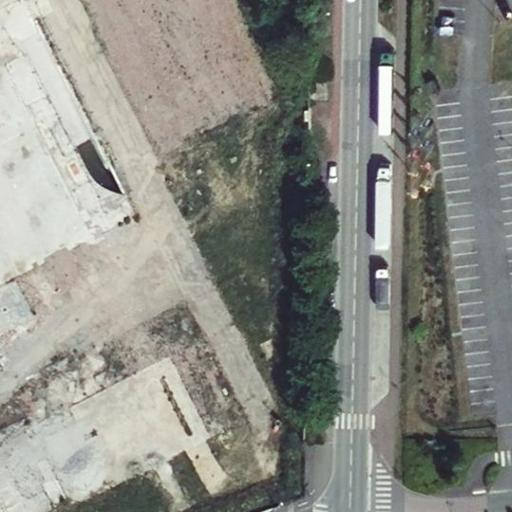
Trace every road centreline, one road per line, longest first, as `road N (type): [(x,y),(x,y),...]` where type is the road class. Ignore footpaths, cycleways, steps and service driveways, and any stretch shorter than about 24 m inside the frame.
road 1 (tertiary): [(350,511),(360,0)]
road 2 (unknown): [(177,247),(238,362),(285,489)]
